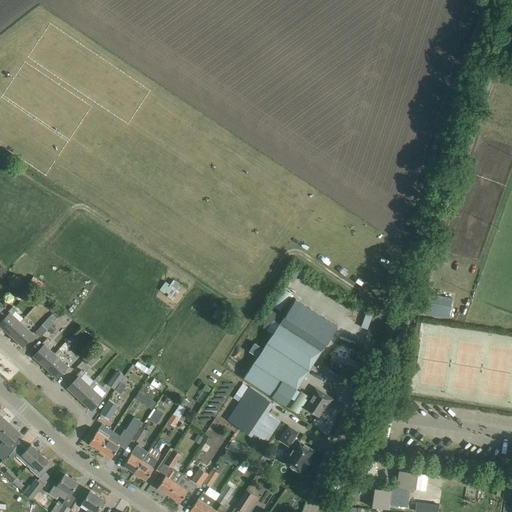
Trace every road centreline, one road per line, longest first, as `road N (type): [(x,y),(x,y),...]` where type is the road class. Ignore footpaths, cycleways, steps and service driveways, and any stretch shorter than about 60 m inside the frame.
road 1 (track): [(382,303),(295,251),(285,253),(256,300),(233,303),(82,205),(39,244)]
road 2 (track): [(356,380),(489,0)]
road 3 (residential): [(65,449),(84,418),(0,343)]
road 4 (unclassified): [(310,511),(356,380)]
